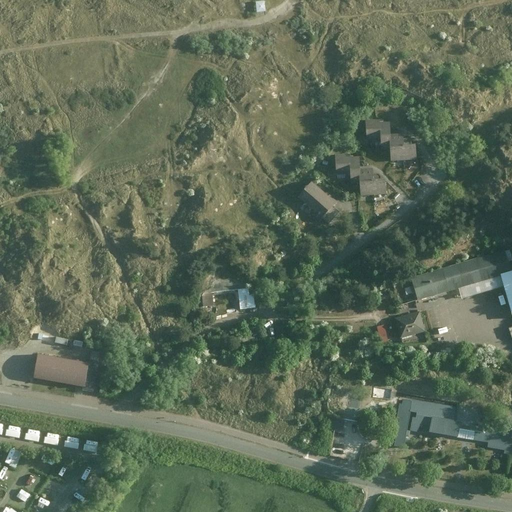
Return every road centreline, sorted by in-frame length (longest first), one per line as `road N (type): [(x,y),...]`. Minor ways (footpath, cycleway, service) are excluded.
road 1 (unclassified): [(0,398),(511,507)]
road 2 (track): [(293,0),(276,14),(226,25),(0,50)]
road 3 (unknown): [(203,424),(164,368),(72,182)]
road 4 (track): [(0,206),(72,182),(78,165),(131,113),(175,33)]
